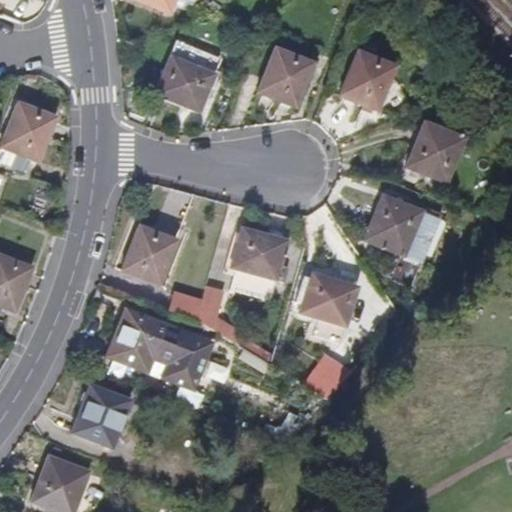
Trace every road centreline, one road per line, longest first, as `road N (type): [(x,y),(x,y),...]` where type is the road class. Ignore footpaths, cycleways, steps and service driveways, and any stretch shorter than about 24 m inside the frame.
road 1 (residential): [(97,156),(65,297),(0,423)]
road 2 (residential): [(97,156),(287,169)]
road 3 (residential): [(89,36),(97,156)]
